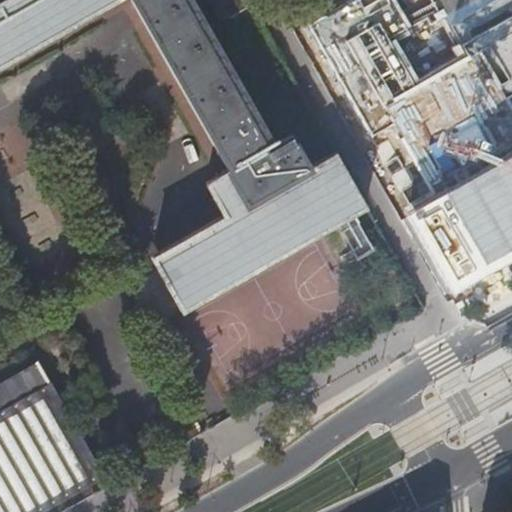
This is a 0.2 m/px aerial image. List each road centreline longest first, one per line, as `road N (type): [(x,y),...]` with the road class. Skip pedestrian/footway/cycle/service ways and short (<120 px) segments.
road 1 (primary): [(394,384),(200,511)]
road 2 (primary): [(511,314),(394,384)]
